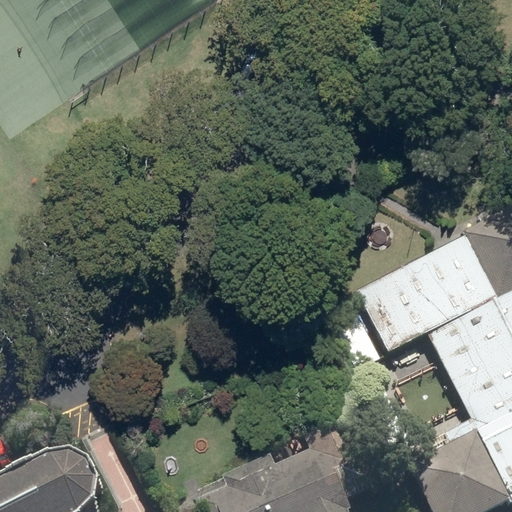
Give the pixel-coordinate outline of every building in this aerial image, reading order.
[(145,0),(166,33),(108,73),(116,87),(190,36),(166,0),(145,0)] [(436,335),(511,295),(511,216),(356,293),(387,357),(436,335)] [(511,478),(511,295),(436,335),(485,426),(511,478)] [(200,502),(204,511),(347,511),(344,506),(379,490),(346,419),(302,439),(308,452),(270,470),(265,459),(218,480),(223,491),(200,502)] [(480,511),(511,496),(511,478),(485,426),(410,464),(433,511),(480,511)] [(0,489),(0,511),(92,511),(94,502),(91,491),(87,479),(77,471),(67,466),(55,466),(37,471),(0,489)]
